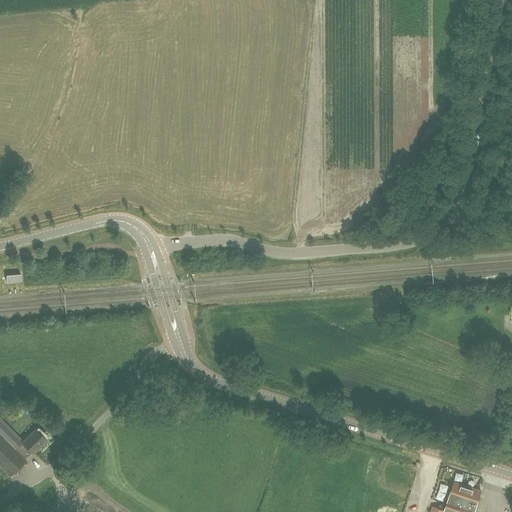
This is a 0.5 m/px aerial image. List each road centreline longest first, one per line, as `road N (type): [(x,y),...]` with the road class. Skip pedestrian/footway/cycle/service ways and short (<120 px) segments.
road 1 (tertiary): [(511,473),(214,380),(189,363),(180,343)]
road 2 (unclassified): [(150,249),(225,239),(282,253),(397,245),(418,238),(446,211)]
road 3 (unclassified): [(0,498),(55,463),(132,387),(146,358),(180,343)]
road 4 (unclassified): [(446,211),(468,164),(505,0)]
road 5 (tertiary): [(0,246),(117,220),(133,226),(150,249)]
